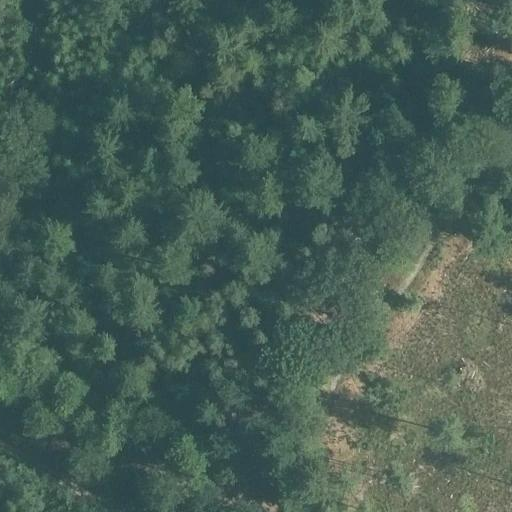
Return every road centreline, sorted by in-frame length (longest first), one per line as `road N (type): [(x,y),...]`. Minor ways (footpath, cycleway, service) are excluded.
road 1 (track): [(145,0),(191,64),(252,329),(336,372)]
road 2 (track): [(276,511),(310,412),(454,215),(474,201),(511,232)]
road 3 (track): [(206,511),(59,359),(0,325)]
road 4 (track): [(429,0),(458,186),(474,201)]
road 5 (track): [(113,511),(0,445)]
